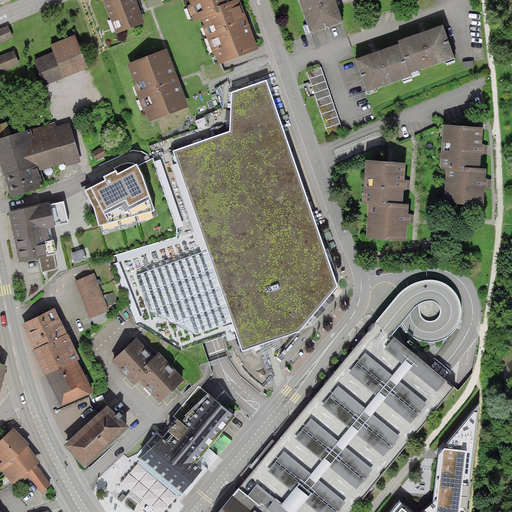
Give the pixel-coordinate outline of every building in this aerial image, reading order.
[(103,0),(117,36),(146,24),(136,0),(103,0)] [(188,7),(194,23),(202,20),(218,14),(216,9),(235,1),(234,0),(188,0),(190,6),(188,7)] [(239,0),(238,0),(235,1),(216,9),(218,14),(202,20),(204,26),(202,27),(213,56),(215,55),(220,67),(260,51),(248,22),(239,0)] [(299,0),(311,35),(343,24),(336,3),(335,0),(299,0)] [(0,30),(0,43),(13,38),(8,27),(0,30)] [(410,74),(454,58),(443,27),(398,42),(399,45),(404,61),(406,61),(410,74)] [(34,62),(43,86),(85,70),(71,36),(49,45),(53,54),(34,62)] [(355,60),(366,94),(411,77),(410,74),(406,61),(404,61),(399,45),(375,54),(355,60)] [(146,112),(150,122),(188,107),(165,50),(127,65),(135,85),(133,86),(144,112),(146,112)] [(0,57),(0,62),(3,69),(20,62),(15,51),(0,57)] [(321,67),(307,72),(328,136),(342,131),(321,67)] [(230,132),(173,151),(208,253),(170,266),(134,279),(147,315),(195,338),(232,325),(241,351),(300,332),(338,289),(278,115),(266,82),(232,94),(230,132)] [(0,167),(10,198),(42,187),(36,170),(77,156),(65,121),(27,134),(25,129),(13,133),(0,137),(0,167)] [(0,123),(0,137),(13,133),(8,121),(0,123)] [(440,171),(446,171),(462,172),(463,169),(481,170),(483,129),(443,126),(440,171)] [(108,154),(104,146),(93,152),(97,159),(108,154)] [(363,206),(369,207),(385,208),(385,205),(403,206),(406,165),(366,162),(363,206)] [(90,188),(84,190),(93,208),(99,226),(154,211),(142,176),(136,166),(117,175),(115,172),(103,178),(105,182),(91,189),(90,188)] [(444,205),(484,207),(486,171),(481,170),(463,169),(462,172),(446,171),(444,205)] [(8,212),(20,263),(39,259),(41,270),(55,267),(52,252),(55,251),(49,226),(54,225),(53,224),(68,221),(63,201),(49,204),(49,203),(8,212)] [(366,241),(406,244),(408,207),(403,206),(385,205),(385,208),(369,207),(366,241)] [(83,250),(71,254),(75,264),(87,260),(83,250)] [(103,286),(97,270),(67,282),(82,322),(112,311),(107,296),(109,296),(105,285),(103,286)] [(35,352),(67,335),(55,311),(22,324),(35,352)] [(350,511),(454,387),(376,323),(232,497),(219,511),(350,511)] [(45,376),(60,409),(92,392),(77,363),(80,361),(67,335),(35,352),(33,352),(45,376)] [(159,358),(156,362),(134,340),(112,362),(134,384),(138,380),(160,402),(182,380),(159,358)] [(143,459),(180,491),(201,467),(194,460),(234,416),(204,390),(165,435),(143,459)] [(63,447),(85,470),(128,430),(109,410),(106,407),(63,447)] [(426,508),(420,511),(409,511),(398,503),(389,511),(450,511),(452,503),(456,503),(459,487),(455,486),(458,466),(463,467),(470,427),(455,425),(436,446),(434,457),(429,493),(426,508)] [(0,442),(0,460),(2,463),(0,464),(0,466),(12,483),(14,482),(17,485),(29,477),(41,494),(50,486),(37,467),(41,463),(29,449),(30,447),(14,429),(0,442)]
